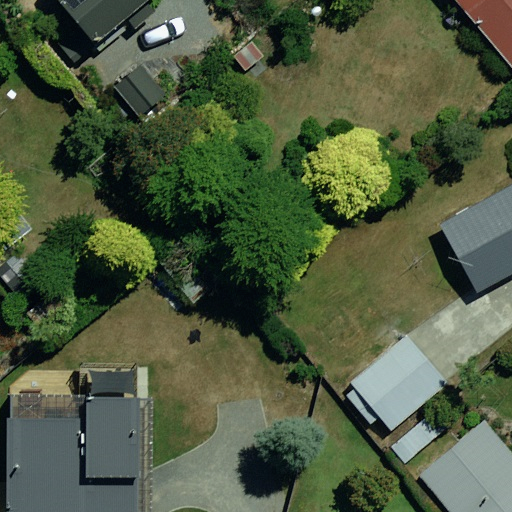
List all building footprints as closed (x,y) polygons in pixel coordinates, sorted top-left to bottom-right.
[(38,0),(82,49),(136,0),(38,0)] [(511,0),(448,0),(508,75),(511,71),(511,0)] [(511,172),(426,219),(464,290),(511,264),(511,172)] [(402,329),(328,389),(369,440),(444,381),(402,329)] [(13,397),(14,485),(143,484),(142,347),(90,348),(90,396),(13,397)] [(511,511),(511,449),(481,411),(411,466),(447,511),(511,511)] [(442,431),(426,412),(383,449),(399,467),(442,431)]
